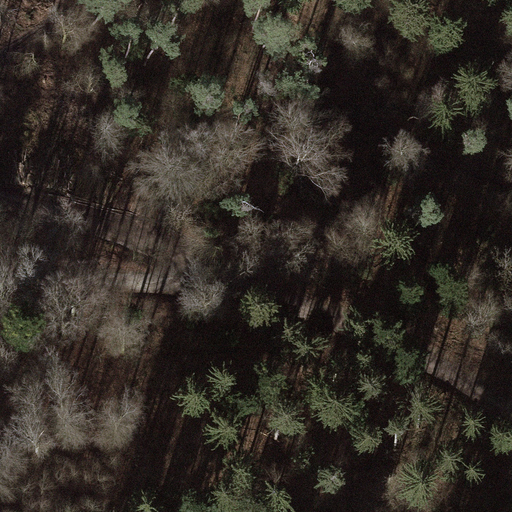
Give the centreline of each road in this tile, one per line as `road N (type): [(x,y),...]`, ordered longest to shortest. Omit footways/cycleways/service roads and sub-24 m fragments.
road 1 (track): [(0,200),(237,281),(440,363),(511,415)]
road 2 (track): [(76,226),(186,135),(265,104),(511,174)]
road 3 (track): [(0,277),(237,281)]
